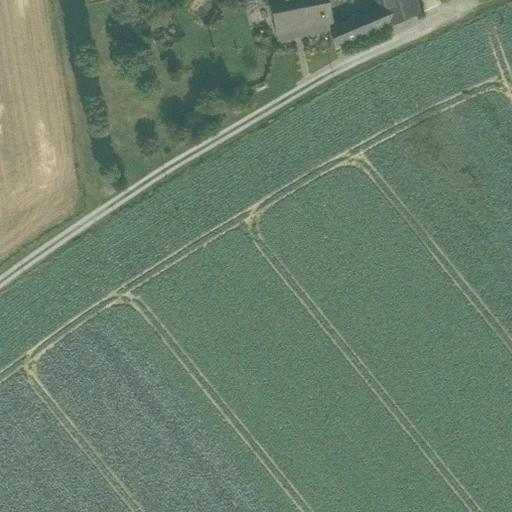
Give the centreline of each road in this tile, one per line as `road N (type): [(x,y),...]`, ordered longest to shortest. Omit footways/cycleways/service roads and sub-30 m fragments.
road 1 (unclassified): [(465,1),(99,210),(0,285)]
road 2 (track): [(99,210),(61,0)]
